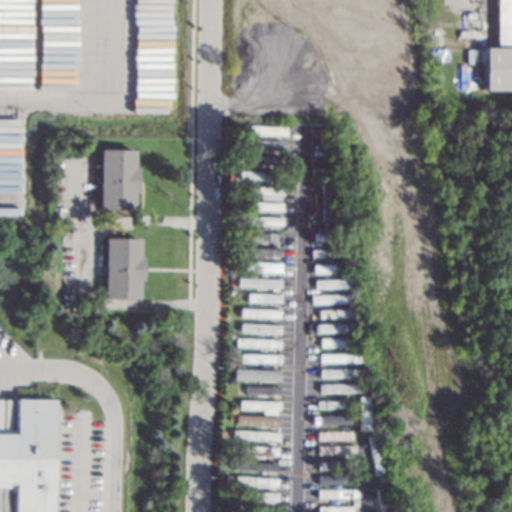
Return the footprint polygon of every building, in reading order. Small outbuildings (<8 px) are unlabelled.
[(511,89),(484,89),(484,47),(508,47),(508,21),(511,21),(511,89)] [(321,116),(304,116),(304,98),(321,99),(321,116)] [(283,124),(283,133),(244,132),(244,122),(283,124)] [(283,138),(282,149),(235,147),(235,136),(283,138)] [(133,166),(137,166),(136,192),(133,192),(132,209),(98,208),(98,148),(133,148),(133,166)] [(242,153),(241,165),(232,164),(233,152),(242,153)] [(281,155),(281,163),(245,162),(246,153),(281,155)] [(282,173),(281,181),(237,178),(238,170),(282,173)] [(331,220),(320,220),(319,180),(331,180),(331,220)] [(281,186),(280,195),(279,195),(278,199),(260,198),(260,193),(240,191),(241,182),(281,186)] [(279,210),(274,210),(274,213),(270,213),(270,210),(240,209),(240,201),(279,202),(279,210)] [(280,217),(280,225),(240,223),(241,215),(280,217)] [(280,232),(280,241),(243,239),(244,231),(280,232)] [(337,232),(337,241),(335,241),(333,241),(311,240),(312,231),(337,232)] [(139,254),(141,254),(141,280),(137,280),(137,297),(103,297),(103,237),(139,237),(139,254)] [(279,247),(279,255),(239,254),(240,246),(279,247)] [(341,256),(309,257),(309,249),(341,248),(341,256)] [(279,262),(278,272),(241,270),(242,261),(279,262)] [(344,271),(311,273),(311,264),(343,263),(344,271)] [(279,279),(278,287),(236,285),(236,277),(279,279)] [(347,286),(313,287),(312,279),(346,279),(347,286)] [(278,293),(278,302),(246,300),(246,292),(278,293)] [(329,294),(348,293),(349,302),(315,303),(315,295),(326,294),(326,292),(329,292),(329,294)] [(279,309),(279,318),(236,316),(236,308),(279,309)] [(351,317),(317,317),(316,309),(351,308),(351,317)] [(279,325),(278,333),(238,331),(239,322),(279,325)] [(350,331),(315,332),(315,323),(350,323),(350,331)] [(278,339),(278,348),(234,345),(234,337),(278,339)] [(347,346),(317,346),(317,338),(347,338),(347,346)] [(278,362),(238,361),(238,353),(278,354),(278,362)] [(357,361),(317,361),(317,353),(357,353),(357,361)] [(278,380),(233,379),(233,368),(278,369),(278,380)] [(357,371),(363,371),(363,377),(317,377),(317,369),(357,369),(357,371)] [(358,392),(317,392),(317,383),(358,384),(358,392)] [(277,393),(245,393),(245,384),(277,385),(277,393)] [(368,430),(358,430),(356,396),(366,395),(368,430)] [(51,511),(13,511),(13,492),(9,492),(9,487),(0,486),(0,426),(14,427),(14,398),(52,399),(51,511)] [(277,401),(277,409),(237,408),(238,400),(277,401)] [(339,416),(350,416),(350,424),(316,423),(316,415),(323,415),(323,412),(328,412),(328,415),(333,415),(333,411),(340,411),(339,416)] [(277,416),(276,425),(234,423),(234,414),(277,416)] [(349,439),(315,439),(315,431),(349,430),(349,439)] [(277,432),(230,431),(230,439),(276,440),(277,432)] [(381,474),(373,475),(365,436),(373,434),(381,474)] [(275,447),(275,455),(269,454),(269,457),(265,457),(265,454),(235,453),(236,444),(275,447)] [(352,453),(315,454),(315,445),(352,445),(352,453)] [(353,468),(315,469),(315,461),(353,460),(353,468)] [(231,470),(274,472),(274,463),(232,461),(231,470)] [(353,483),(315,483),(315,475),(352,474),(353,483)] [(275,478),(275,486),(233,483),(233,475),(275,478)] [(384,511),(377,511),(377,507),(373,507),(372,499),(375,499),(374,486),(381,485),(384,511)] [(324,489),(354,489),(354,498),(314,498),(314,489),(321,489),(321,486),(324,486),(324,489)] [(275,492),(275,500),(235,499),(235,490),(275,492)]
